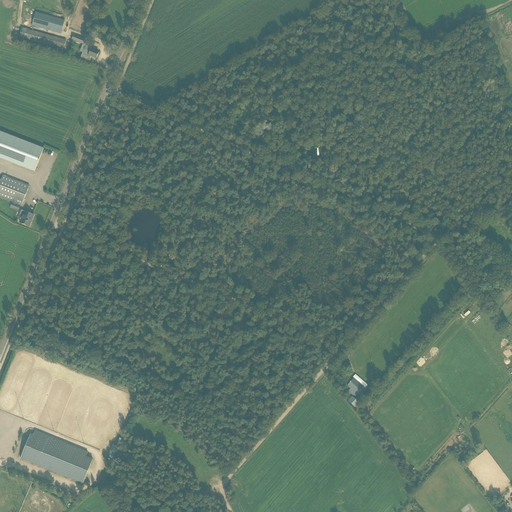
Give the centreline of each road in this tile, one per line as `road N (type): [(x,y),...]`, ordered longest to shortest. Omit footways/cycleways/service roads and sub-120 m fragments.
road 1 (tertiary): [(0,357),(105,89)]
road 2 (track): [(344,348),(157,265)]
road 3 (unclassified): [(291,172),(105,89)]
road 4 (track): [(442,240),(291,172)]
road 5 (track): [(235,470),(344,348)]
road 6 (track): [(344,348),(439,241)]
